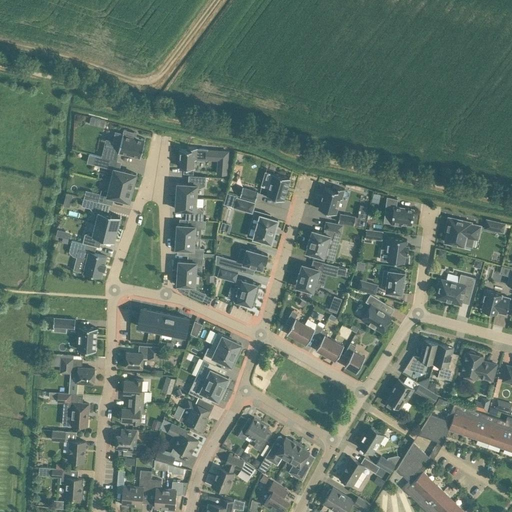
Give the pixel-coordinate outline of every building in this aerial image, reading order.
[(111,158),(117,160),(119,151),(140,157),(145,139),(135,137),(136,132),(124,129),(123,132),(115,131),(113,141),(117,142),(115,150),(104,147),(101,156),(111,158)] [(180,148),(179,159),(180,159),(180,166),(184,167),(184,172),(193,173),(193,167),(194,167),(195,159),(196,159),(196,158),(206,159),(206,158),(209,158),(218,159),(217,173),(225,174),(227,174),(228,150),(207,149),(207,148),(197,147),(188,146),(187,149),(180,148)] [(96,154),(94,163),(108,167),(111,158),(101,156),(96,154)] [(114,169),(111,181),(133,187),(136,174),(136,173),(135,173),(129,171),(120,168),(119,169),(115,168),(114,167),(114,169)] [(290,177),(273,172),(267,194),(284,199),(290,177)] [(177,182),(177,195),(197,197),(197,187),(199,187),(206,184),(206,175),(189,174),(188,183),(177,182)] [(133,187),(111,181),(109,190),(101,189),(98,201),(110,203),(112,204),(114,197),(122,199),(122,198),(128,200),(129,200),(130,199),(133,187)] [(325,186),(319,208),(336,213),(340,197),(342,198),(344,188),(333,185),(332,188),(325,186)] [(258,191),(243,186),(240,195),(255,200),(258,191)] [(63,204),(69,205),(71,193),(65,192),(63,204)] [(255,202),(236,197),(237,195),(228,193),(226,197),(236,200),(234,207),(252,212),(255,202)] [(177,195),(176,208),(186,209),(186,218),(189,218),(190,219),(203,219),(204,210),(198,205),(196,205),(197,197),(177,195)] [(401,224),(401,222),(412,223),(412,222),(413,221),(414,216),(413,215),(414,208),(396,205),(397,198),(387,195),(385,209),(393,211),(391,223),(401,224)] [(98,215),(96,222),(117,228),(120,215),(108,212),(110,204),(84,197),(82,205),(90,207),(96,214),(98,215)] [(271,242),(274,233),(275,232),(274,232),(275,228),(276,228),(276,227),(275,227),(278,219),(270,216),(270,214),(255,209),(253,217),(259,218),(254,237),(271,242)] [(354,224),(355,217),(340,214),(338,221),(354,224)] [(447,231),(445,241),(464,245),(464,244),(472,245),(473,237),(478,238),(481,225),(471,223),(471,221),(449,216),(445,231),(447,231)] [(487,218),(485,227),(504,231),(506,222),(487,218)] [(177,224),(177,236),(194,237),(195,227),(205,228),(206,220),(190,219),(190,224),(177,224)] [(306,251),(324,256),(330,237),(335,238),(338,230),(341,231),(343,224),(342,224),(342,223),(327,220),(327,221),(326,220),(325,228),(324,232),(312,229),(310,237),(309,237),(308,243),(306,251)] [(117,228),(96,222),(94,231),(91,231),(85,233),(83,242),(85,242),(96,245),(99,246),(102,237),(114,240),(117,228)] [(366,227),(365,236),(381,238),(382,230),(366,227)] [(381,247),(379,259),(388,260),(388,258),(404,261),(405,252),(407,253),(409,244),(406,244),(407,241),(407,239),(388,235),(386,248),(381,247)] [(177,236),(176,248),(188,248),(188,254),(203,255),(203,247),(194,247),(194,237),(177,236)] [(83,271),(101,276),(103,269),(104,269),(106,263),(105,262),(107,255),(89,251),(83,249),(85,242),(83,242),(72,239),(69,251),(74,255),(83,258),(80,270),(84,271),(83,271)] [(237,259),(234,268),(253,273),(256,266),(262,267),(264,262),(265,262),(268,254),(247,248),(243,261),(237,259)] [(216,253),(214,262),(223,264),(225,256),(216,253)] [(188,260),(179,260),(178,267),(177,272),(196,273),(196,263),(202,263),(203,255),(188,254),(188,260)] [(357,260),(356,268),(364,269),(365,261),(357,260)] [(325,262),(324,262),(322,271),(336,274),(336,273),(345,275),(346,269),(338,267),(338,265),(337,265),(338,264),(325,262)] [(313,290),(319,268),(302,263),(300,271),(299,271),(298,277),(296,285),(313,290)] [(238,271),(220,266),(218,275),(229,278),(235,280),(236,276),(238,271)] [(405,279),(404,279),(405,271),(397,270),(398,268),(390,267),(390,269),(389,269),(388,269),(384,268),(381,284),(386,285),(385,290),(402,292),(403,284),(404,285),(405,279)] [(178,277),(177,284),(189,285),(189,293),(203,300),(206,293),(195,288),(196,273),(177,272),(177,277),(178,277)] [(436,296),(461,303),(464,290),(471,292),(475,276),(461,273),(458,282),(441,278),(441,280),(438,279),(437,286),(439,286),(436,296)] [(231,285),(227,296),(235,298),(234,299),(253,304),(256,295),(257,295),(256,294),(257,291),(258,291),(257,290),(259,283),(241,278),(238,287),(231,285)] [(358,287),(375,293),(378,283),(360,278),(358,287)] [(492,311),(492,309),(506,313),(510,297),(501,295),(502,293),(493,290),(493,291),(494,291),(493,292),(484,290),(482,300),(484,301),(482,309),(492,311)] [(385,302),(370,293),(366,300),(371,303),(362,318),(382,330),(391,315),(381,309),(385,302)] [(329,308),(329,309),(337,312),(337,311),(342,297),(334,295),(329,308)] [(153,309),(141,307),(138,325),(150,328),(153,309)] [(165,312),(153,309),(150,328),(161,330),(165,312)] [(287,332),(297,337),(305,322),(295,317),(298,312),(292,309),(285,321),(291,324),(287,332)] [(177,314),(165,312),(161,330),(173,333),(177,314)] [(189,317),(177,314),(173,333),(185,335),(189,317)] [(54,316),(54,325),(75,327),(75,318),(54,316)] [(297,337),(306,343),(311,335),(316,338),(323,326),(308,317),(305,322),(297,337)] [(197,335),(202,323),(195,319),(191,332),(197,335)] [(80,325),(78,348),(96,350),(97,327),(80,325)] [(229,336),(218,331),(212,343),(238,355),(241,348),(239,347),(242,343),(229,337),(229,336)] [(316,348),(326,353),(334,339),(324,333),(320,340),(318,339),(318,340),(320,341),(316,348)] [(340,352),(341,353),(342,352),(340,351),(344,344),(334,339),(326,353),(335,359),(340,352)] [(426,360),(434,362),(439,343),(425,339),(420,356),(413,354),(405,367),(423,372),(426,360)] [(341,353),(349,357),(345,364),(357,371),(365,356),(353,349),(356,345),(350,341),(344,353),(342,352),(341,353)] [(202,358),(204,359),(215,364),(218,359),(231,365),(234,360),(235,361),(238,355),(212,343),(210,347),(208,346),(202,358)] [(434,362),(441,364),(438,375),(452,379),(459,354),(451,351),(453,346),(439,343),(434,362)] [(149,353),(127,351),(125,366),(142,368),(143,357),(148,358),(159,359),(160,346),(149,345),(149,353)] [(461,373),(477,377),(478,375),(492,379),(496,363),(482,359),(483,355),(476,352),(474,351),(471,350),(469,351),(467,350),(466,352),(464,353),(463,357),(464,359),(461,373)] [(50,352),(50,363),(61,364),(61,371),(77,372),(77,381),(94,383),(95,367),(82,366),(72,366),(73,357),(73,354),(50,352)] [(196,375),(225,389),(229,380),(227,379),(229,376),(217,370),(219,366),(215,364),(204,359),(200,366),(205,368),(200,377),(196,375)] [(511,365),(507,364),(502,380),(511,382),(511,365)] [(167,375),(162,390),(170,393),(175,378),(167,375)] [(225,389),(196,375),(196,376),(200,378),(196,386),(192,384),(188,392),(203,398),(205,393),(218,399),(219,396),(221,397),(225,389)] [(128,392),(127,400),(144,401),(144,390),(142,390),(143,378),(134,377),(133,380),(124,379),(124,381),(123,381),(122,386),(124,386),(123,392),(128,392)] [(389,400),(387,405),(396,411),(399,406),(399,407),(404,399),(406,400),(414,387),(398,378),(391,391),(392,392),(387,399),(389,400)] [(438,394),(420,383),(415,390),(433,402),(438,394)] [(57,398),(57,401),(64,401),(70,402),(70,401),(71,392),(58,391),(57,398)] [(490,398),(482,396),(481,401),(474,399),(472,408),(487,412),(490,398)] [(497,398),(495,407),(503,409),(505,400),(497,398)] [(204,419),(209,409),(194,401),(194,402),(188,399),(179,419),(202,429),(206,420),(204,419)] [(127,400),(127,407),(122,406),(122,412),(120,412),(120,418),(122,418),(121,420),(130,420),(130,422),(139,423),(140,411),(143,411),(144,401),(127,400)] [(64,401),(63,416),(72,417),(71,424),(87,425),(89,403),(79,402),(73,402),(70,401),(70,402),(64,401)] [(445,426),(449,427),(449,428),(511,450),(511,416),(507,415),(505,420),(454,402),(450,413),(448,412),(449,411),(448,411),(446,419),(445,426)] [(443,430),(445,426),(446,419),(429,413),(417,432),(439,440),(443,430)] [(247,434),(252,437),(262,421),(254,416),(252,420),(248,418),(237,435),(244,440),(247,434)] [(252,437),(257,440),(253,445),(260,449),(271,432),(268,429),(270,426),(262,421),(252,437)] [(172,422),(168,431),(178,435),(173,446),(170,452),(169,454),(175,455),(175,457),(178,458),(181,450),(190,454),(197,439),(186,433),(188,429),(172,422)] [(363,436),(358,444),(372,453),(384,433),(371,426),(364,437),(363,436)] [(117,436),(116,447),(133,448),(133,441),(136,441),(137,428),(121,427),(121,437),(117,436)] [(52,439),(65,440),(66,430),(53,429),(52,439)] [(283,455),(288,458),(298,442),(293,439),(292,440),(286,436),(279,447),(273,443),(265,456),(277,464),(283,455)] [(86,440),(76,440),(70,439),(68,460),(84,461),(86,440)] [(395,468),(396,469),(396,468),(408,479),(408,478),(409,479),(402,486),(428,511),(466,511),(423,470),(422,471),(419,468),(424,462),(429,456),(412,440),(395,468)] [(288,458),(294,462),(288,471),(302,479),(309,465),(303,461),(309,451),(303,446),(304,445),(298,442),(288,458)] [(157,450),(155,459),(160,460),(172,464),(175,457),(175,455),(169,454),(157,450)] [(219,466),(212,485),(221,489),(227,491),(234,472),(232,471),(234,465),(241,468),(240,468),(251,476),(253,473),(256,468),(244,460),(239,458),(238,458),(233,456),(229,454),(226,462),(228,463),(226,469),(219,466)] [(376,463),(390,471),(395,464),(381,455),(376,463)] [(380,465),(364,456),(361,462),(350,456),(345,464),(347,465),(340,476),(353,485),(365,465),(376,472),(380,465)] [(68,476),(69,468),(53,467),(52,475),(61,476),(60,482),(67,482),(66,498),(72,499),(73,497),(82,497),(82,488),(81,488),(82,477),(68,476)] [(132,504),(142,505),(144,491),(150,491),(151,478),(151,469),(140,468),(139,485),(134,485),(132,504)] [(154,506),(165,507),(166,488),(161,487),(162,479),(151,478),(150,491),(155,492),(154,506)] [(165,507),(175,508),(176,494),(182,494),(183,481),(173,480),(172,488),(166,488),(165,507)] [(284,495),(287,489),(273,480),(268,489),(272,491),(263,503),(270,508),(271,506),(280,511),(289,498),(284,495)] [(121,504),(132,504),(134,485),(123,484),(121,504)] [(323,502),(339,511),(345,511),(353,499),(333,486),(332,489),(330,488),(327,494),(328,494),(323,502)] [(371,503),(358,495),(353,503),(366,511),(371,503)] [(209,501),(206,511),(226,511),(232,511),(235,499),(222,497),(220,503),(209,501)] [(252,498),(250,508),(256,510),(259,501),(252,498)] [(54,507),(63,507),(63,499),(54,499),(54,507)]
